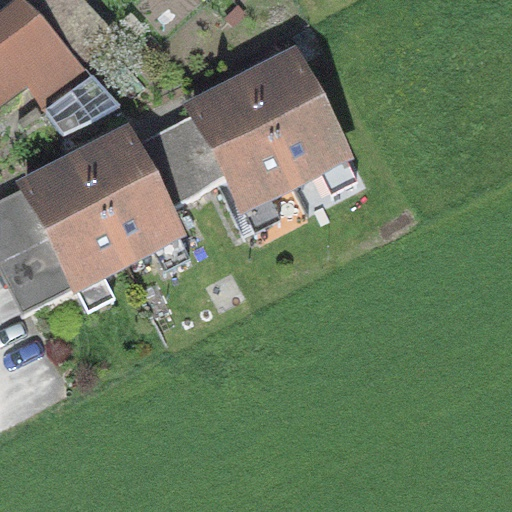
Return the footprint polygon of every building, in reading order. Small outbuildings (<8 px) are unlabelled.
[(90,23),(67,0),(33,0),(27,7),(64,47),(90,23)] [(0,103),(26,85),(0,49),(0,103)] [(54,103),(85,80),(64,57),(36,78),(54,103)] [(290,69),(240,95),(289,191),(340,165),(290,69)] [(240,95),(189,122),(200,143),(212,165),(223,187),(238,217),(289,191),(240,95)] [(200,143),(189,122),(127,154),(138,175),(200,143)] [(212,165),(200,143),(138,175),(149,197),(212,165)] [(123,147),(73,173),(122,269),(173,243),(161,219),(149,197),(138,175),(127,154),(123,147)] [(223,187),(212,165),(149,197),(161,219),(223,187)] [(71,294),(122,269),(73,173),(22,199),(71,294)] [(22,199),(20,195),(0,205),(0,236),(33,220),(22,199)] [(0,268),(46,245),(33,220),(0,236),(0,268)] [(58,270),(46,245),(0,268),(0,287),(5,297),(58,270)] [(71,294),(58,270),(5,297),(18,322),(71,294)]
